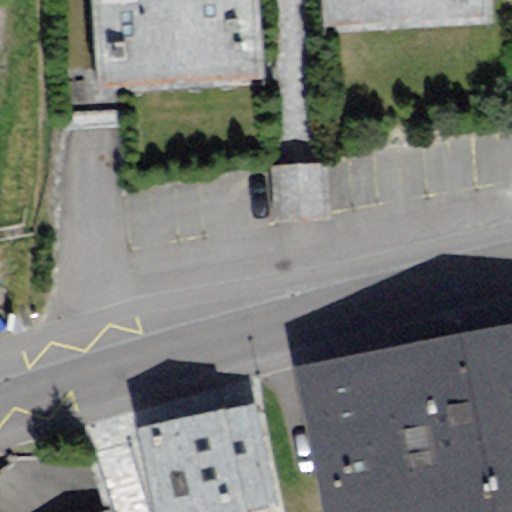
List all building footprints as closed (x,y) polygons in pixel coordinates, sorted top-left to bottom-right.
[(236,0),(69,0),(72,75),(57,78),(59,134),(115,134),(114,101),(240,94),(236,0)] [(478,0),(305,0),(308,37),(481,23),(478,0)] [(314,170),(264,174),(267,227),(317,223),(314,170)] [(511,511),(511,333),(282,376),(302,511),(511,511)] [(236,382),(150,401),(175,511),(222,511),(264,503),(236,382)]
